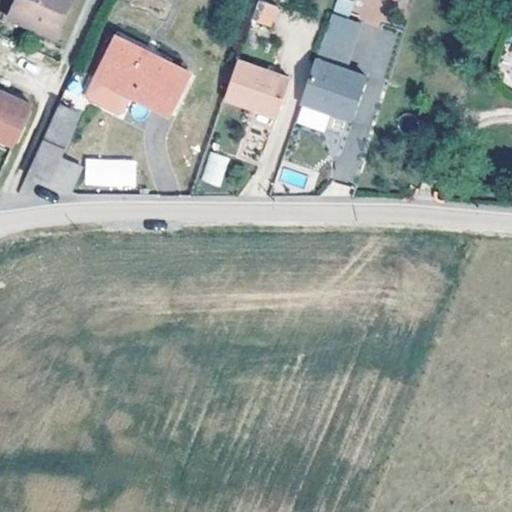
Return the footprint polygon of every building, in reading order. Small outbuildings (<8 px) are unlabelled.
[(22,0),(21,4),(46,15),(42,22),(64,31),(77,0),(22,0)] [(262,0),(259,0),(251,20),(272,28),(281,7),(262,0)] [(350,15),(354,0),(353,0),(336,0),(334,11),(350,15)] [(18,11),(42,22),(46,15),(21,4),(18,11)] [(198,68),(124,26),(103,65),(178,105),(198,68)] [(341,102),(339,110),(360,117),(376,71),(324,54),(310,92),(341,102)] [(298,75),(242,57),(228,97),(284,115),(298,75)] [(36,101),(0,83),(0,133),(6,137),(17,142),(36,101)] [(310,92),(308,100),(339,110),(341,102),(310,92)] [(67,97),(34,168),(75,187),(86,161),(66,152),(88,107),(67,97)] [(219,187),(230,158),(211,151),(200,180),(219,187)]
